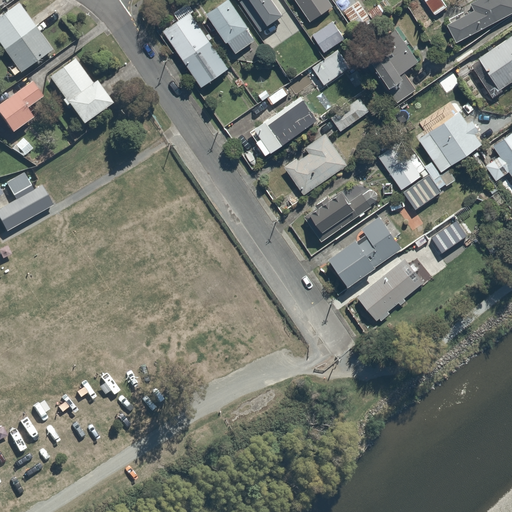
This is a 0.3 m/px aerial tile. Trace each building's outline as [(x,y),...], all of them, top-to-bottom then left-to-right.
[(230,0),(227,0),(207,14),(228,44),(230,42),(238,53),(258,39),(230,0)] [(287,15),(275,0),(239,0),(242,3),(246,0),(251,0),(271,27),(287,15)] [(330,0),(296,0),(311,21),(334,5),(330,0)] [(444,0),(425,0),(434,13),(448,4),(444,0)] [(450,22),(447,23),(457,43),(511,15),(511,0),(477,0),(470,4),(473,11),(466,14),(464,11),(449,19),(450,22)] [(359,1),(342,13),(353,31),(371,18),(359,1)] [(382,3),(370,13),(376,21),(389,11),(382,3)] [(23,4),(0,20),(0,42),(20,72),(53,49),(23,4)] [(180,21),(164,33),(208,87),(232,68),(184,7),(175,14),(180,21)] [(333,22),(315,35),(327,53),(346,39),(333,22)] [(385,31),(362,48),(395,93),(412,81),(407,74),(422,64),(397,29),(389,36),(385,31)] [(290,32),(272,43),(277,52),(296,41),(290,32)] [(511,39),(473,66),(494,97),(511,85),(511,39)] [(339,50),(313,70),(327,87),(352,67),(339,50)] [(77,58),(52,78),(89,124),(118,101),(101,80),(97,83),(77,58)] [(306,76),(287,88),(292,97),(312,84),(306,76)] [(42,99),(32,85),(0,106),(0,117),(13,135),(35,120),(28,110),(42,99)] [(317,123),(300,98),(249,132),(266,157),(317,123)] [(358,98),(350,106),(362,118),(370,109),(358,98)] [(428,131),(418,139),(442,172),(481,144),(459,112),(430,133),(428,131)] [(348,113),(335,120),(341,132),(354,125),(348,113)] [(511,134),(495,146),(502,157),(488,167),(498,181),(511,172),(511,173),(511,134)] [(297,160),(286,168),(307,196),(349,164),(328,135),(307,150),(311,155),(300,163),(297,160)] [(401,146),(382,160),(404,190),(423,176),(401,146)] [(26,176),(10,185),(17,200),(0,208),(0,215),(7,230),(53,206),(43,186),(34,191),(26,176)] [(431,176),(406,193),(417,209),(441,193),(431,176)] [(343,192),(313,216),(334,240),(381,200),(372,190),(363,197),(360,193),(351,201),(343,192)] [(459,214),(416,241),(420,247),(429,241),(449,272),(482,250),(459,214)] [(367,236),(332,261),(351,289),(379,269),(371,257),(381,250),(378,246),(394,234),(382,217),(363,230),(367,236)] [(423,284),(404,261),(360,297),(379,321),(423,284)]
